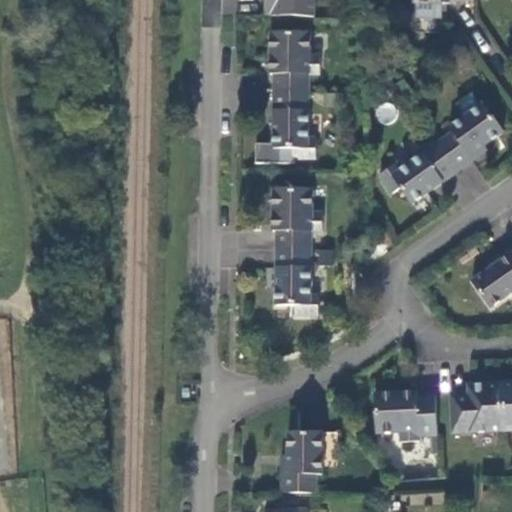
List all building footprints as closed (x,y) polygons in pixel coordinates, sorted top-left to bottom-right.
[(316,0),(267,0),(267,16),(315,18),(316,0)] [(412,0),(412,4),(415,4),(414,19),(441,19),(441,4),(454,5),(455,1),(473,2),(472,0),(412,0)] [(276,75),(275,94),(310,94),(310,76),(321,76),(321,57),(311,57),(312,33),(272,33),(271,75),(276,75)] [(317,140),(310,140),(310,94),(275,94),(275,111),(275,150),(295,150),(295,160),(317,160),(317,140)] [(448,129),(451,133),(437,144),(457,173),(473,162),(469,157),(503,133),(483,104),(448,129)] [(437,144),(399,170),(395,164),(377,177),(390,195),(399,189),(410,206),(443,183),(457,173),(437,144)] [(323,214),(313,214),(313,190),(273,190),(273,232),(277,232),(277,251),(311,250),(312,233),(323,233),(323,214)] [(470,282),(489,309),(511,292),(511,245),(491,260),(495,265),(470,282)] [(318,297),(311,297),(311,250),(277,251),(276,268),(276,307),(296,307),(296,317),(318,317),(318,297)] [(511,384),(500,385),(502,432),(511,431),(511,384)] [(468,394),(450,395),(451,435),(502,432),(500,385),(468,386),(468,394)] [(437,437),(435,396),(416,396),(416,392),(373,394),(375,434),(399,433),(400,443),(418,442),(418,438),(437,437)] [(322,434),(288,433),(287,474),(281,475),(281,494),(316,494),(316,476),(322,476),(322,434)]
